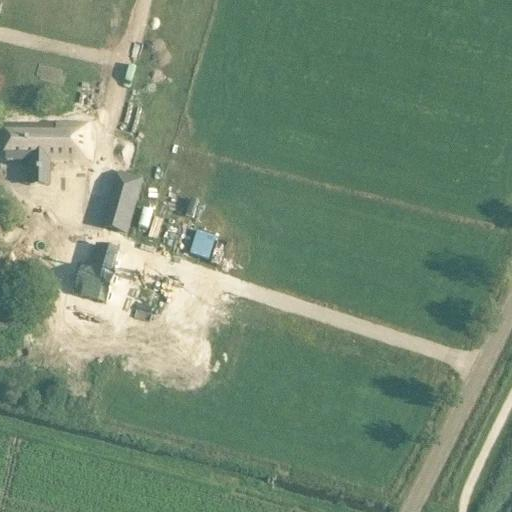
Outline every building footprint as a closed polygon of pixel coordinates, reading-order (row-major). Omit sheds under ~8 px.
[(6,127),(6,161),(30,161),(30,172),(49,172),(50,162),(71,162),(90,162),(91,145),(89,145),(89,127),(70,127),(70,129),(61,128),(61,127),(56,127),(56,128),(6,127)] [(111,205),(105,227),(127,234),(133,211),(111,205)] [(3,234),(0,245),(0,267),(35,278),(45,247),(3,234)] [(113,273),(119,253),(95,247),(88,271),(81,269),(79,274),(77,273),(75,280),(77,281),(73,295),(106,305),(115,273),(113,273)] [(88,321),(92,310),(71,303),(67,314),(88,321)]
